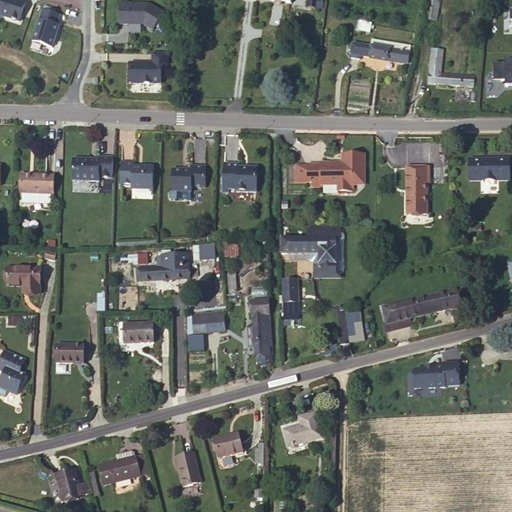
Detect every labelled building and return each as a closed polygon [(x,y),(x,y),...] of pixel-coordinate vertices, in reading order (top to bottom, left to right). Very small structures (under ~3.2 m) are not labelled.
[(25,0),(0,0),(0,15),(20,21),(25,0)] [(440,0),(429,0),(426,20),(437,22),(440,0)] [(163,12),(147,5),(121,5),(121,25),(144,26),(155,30),(163,12)] [(42,8),(31,40),(52,47),(62,14),(42,8)] [(370,33),(371,26),(361,24),(360,31),(370,33)] [(388,50),(389,43),(376,40),(374,47),(388,50)] [(411,46),(389,43),(388,50),(410,53),(411,46)] [(410,53),(388,50),(374,47),(353,44),(351,58),(360,60),(361,56),(408,64),(410,53)] [(443,51),(432,50),(429,83),(474,87),(475,77),(440,74),(443,51)] [(153,65),(130,64),(130,81),(132,84),(161,85),(161,66),(168,66),(168,55),(154,54),(153,65)] [(511,57),(504,58),(504,62),(494,61),(494,79),(504,80),(504,84),(511,83),(511,57)] [(322,165),(307,165),(307,166),(308,183),(312,183),(312,188),(323,188),(323,185),(339,185),(339,191),(354,191),(354,185),(364,185),(364,155),(343,155),(343,166),(336,166),(336,164),(322,164),(322,165)] [(113,178),(114,158),(99,158),(99,161),(91,161),(91,160),(73,160),(73,181),(99,182),(99,178),(113,178)] [(484,160),(469,160),(470,181),(481,181),(481,179),(498,178),(498,181),(510,181),(510,160),(494,160),(495,162),(484,162),(484,160)] [(133,163),(122,162),(121,187),(131,188),(131,190),(152,191),(153,166),(142,166),(142,167),(133,167),(133,163)] [(224,190),(229,190),(236,190),(236,192),(256,193),(257,168),(247,168),(247,169),(239,169),(239,165),(224,165),(224,190)] [(191,170),(173,170),(172,192),(191,193),(191,187),(205,188),(206,167),(191,166),(191,170)] [(307,166),(298,166),(298,183),(308,183),(307,166)] [(429,168),(407,168),(407,215),(427,215),(427,178),(429,178),(429,168)] [(54,176),(21,175),(20,194),(54,195),(54,176)] [(301,254),(282,254),(282,259),(309,260),(315,263),(315,279),(341,279),(341,226),(310,226),(310,233),(336,233),(336,238),(336,275),(319,274),(319,252),(317,250),(309,250),(309,254),(301,254)] [(282,254),(301,254),(300,238),(282,238),(282,254)] [(300,238),(301,254),(309,254),(309,250),(317,250),(319,252),(319,274),(336,275),(336,238),(310,238),(300,238)] [(214,246),(199,247),(201,261),(215,260),(214,246)] [(56,254),(47,252),(45,259),(54,261),(56,254)] [(137,271),(138,282),(190,279),(188,255),(170,256),(171,268),(137,271)] [(147,255),(138,255),(139,266),(146,265),(148,263),(147,255)] [(29,286),(28,294),(40,295),(41,270),(8,269),(8,286),(24,286),(29,286)] [(235,274),(228,274),(229,290),(236,289),(235,274)] [(298,280),(283,280),(283,303),(298,303),(298,280)] [(387,325),(410,319),(451,309),(452,310),(467,307),(464,289),(406,303),(383,308),(387,325)] [(268,301),(251,302),(253,328),(247,328),(249,348),(255,348),(269,347),(272,347),(268,301)] [(74,302),(74,314),(86,314),(86,302),(74,302)] [(222,313),(205,314),(207,333),(225,331),(224,318),(223,318),(222,313)] [(412,325),(410,319),(387,325),(384,325),(385,332),(412,325)] [(153,324),(124,326),(125,342),(141,342),(141,344),(154,343),(153,324)] [(84,346),(58,345),(57,363),(84,363),(84,346)] [(269,347),(255,348),(255,356),(269,355),(269,347)] [(26,360),(5,351),(0,361),(0,371),(4,373),(0,383),(0,394),(6,397),(8,392),(17,396),(26,375),(20,373),(26,360)] [(413,388),(460,387),(459,363),(413,364),(413,388)] [(298,429),(297,427),(284,431),(289,448),(323,439),(316,413),(299,418),(301,426),(302,428),(298,429)] [(239,434),(215,440),(219,458),(243,452),(239,434)] [(118,462),(118,464),(136,460),(135,454),(132,452),(116,456),(118,462)] [(201,484),(194,457),(180,460),(182,471),(180,471),(184,488),(201,484)] [(145,458),(136,460),(141,477),(149,475),(145,458)] [(118,464),(118,462),(99,467),(104,486),(141,477),(136,460),(118,464)] [(63,502),(93,494),(90,484),(79,487),(75,471),(56,476),(63,502)]
